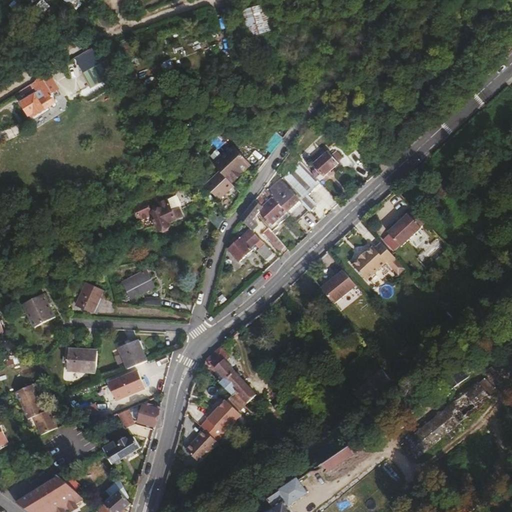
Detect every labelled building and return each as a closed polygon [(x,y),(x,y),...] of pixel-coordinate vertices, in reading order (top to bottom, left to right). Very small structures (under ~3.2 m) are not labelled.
[(267,2),(241,10),(248,36),(275,29),(267,2)] [(76,56),(89,88),(115,77),(102,46),(76,56)] [(59,89),(50,74),(30,86),(32,89),(36,87),(38,91),(42,89),(46,96),(47,96),(52,93),(59,89)] [(47,96),(46,96),(40,100),(46,108),(57,101),(52,93),(47,96)] [(38,114),(46,108),(40,100),(36,94),(23,102),(32,115),(36,112),(38,114)] [(252,162),(237,145),(201,176),(221,198),(236,185),(232,181),(252,162)] [(332,153),(339,161),(344,157),(337,149),(332,153)] [(340,161),(339,161),(332,153),(330,150),(323,156),(321,153),(316,157),(319,160),(315,163),(326,175),(340,161)] [(309,192),(321,181),(303,162),(270,192),(274,197),(288,211),(301,199),(305,204),(311,210),(319,202),(309,192)] [(270,192),(266,188),(259,198),(262,201),(266,195),(271,200),(274,197),(270,192)] [(179,195),(169,200),(161,204),(151,209),(161,231),(162,230),(165,232),(171,229),(170,228),(171,227),(172,226),(170,222),(184,215),(181,207),(184,205),(179,195)] [(275,224),(279,220),(288,211),(274,197),(271,200),(266,205),(264,207),(262,210),(275,224)] [(262,201),(259,198),(257,201),(264,207),(266,205),(262,201)] [(288,211),(292,215),(305,204),(301,199),(288,211)] [(264,207),(257,201),(244,220),(254,230),(262,223),(257,217),(258,214),(262,210),(264,207)] [(421,227),(426,222),(415,210),(410,215),(409,214),(402,220),(403,221),(399,224),(398,224),(389,232),(401,246),(422,228),(421,227)] [(282,224),(292,215),(288,211),(279,220),(282,224)] [(220,228),(224,220),(216,212),(210,217),(220,228)] [(280,250),(286,244),(270,227),(265,231),(272,238),(271,238),(280,250)] [(263,240),(254,230),(241,240),(239,237),(234,241),(237,244),(231,248),(241,261),(256,249),(254,247),(258,245),(263,240)] [(388,264),(395,257),(382,242),(376,248),(374,245),(366,252),(365,251),(359,256),(360,257),(353,264),(366,280),(387,262),(388,264)] [(266,243),(260,248),(262,250),(261,251),(267,258),(274,252),(266,243)] [(343,270),(321,288),(334,304),(356,286),(343,270)] [(156,287),(150,274),(126,285),(133,298),(156,287)] [(79,307),(95,313),(101,297),(104,289),(88,283),(79,307)] [(37,328),(58,318),(46,294),(25,305),(37,328)] [(101,297),(95,313),(99,314),(105,299),(101,297)] [(129,368),(149,361),(141,340),(133,343),(122,348),(129,368)] [(411,363),(417,358),(406,345),(400,350),(411,363)] [(97,372),(98,351),(70,348),(69,369),(97,372)] [(224,377),(219,382),(231,394),(234,392),(247,405),(257,396),(229,368),(232,365),(232,361),(227,355),(227,352),(227,351),(226,351),(224,351),(222,349),(221,348),(206,361),(214,369),(216,368),(224,377)] [(383,364),(379,367),(390,382),(394,378),(383,364)] [(140,371),(113,382),(120,399),(147,387),(140,371)] [(378,372),(353,394),(346,400),(356,412),(388,384),(378,372)] [(454,387),(448,379),(435,389),(441,396),(454,387)] [(39,382),(23,389),(36,416),(41,414),(49,432),(65,424),(57,406),(51,408),(39,382)] [(486,401),(474,386),(394,451),(406,466),(486,401)] [(234,392),(231,394),(244,408),(247,405),(234,392)] [(149,405),(150,405),(151,403),(152,399),(139,405),(141,408),(149,405)] [(225,399),(217,408),(214,412),(211,410),(207,415),(228,433),(232,428),(230,426),(241,413),(225,399)] [(149,405),(143,422),(158,426),(164,407),(151,403),(150,405),(149,405)] [(0,446),(9,442),(1,423),(0,423),(0,446)] [(311,442),(315,447),(331,433),(327,428),(311,442)] [(218,443),(205,430),(186,451),(200,463),(218,443)] [(306,435),(288,451),(299,462),(315,447),(311,442),(306,435)] [(116,442),(106,448),(115,463),(142,448),(136,437),(130,440),(129,438),(122,441),(124,444),(119,447),(116,442)] [(339,447),(315,465),(318,471),(343,454),(339,447)] [(28,497),(19,502),(31,511),(67,511),(87,499),(61,476),(28,497)] [(292,481),(290,477),(272,490),(274,492),(263,499),(268,507),(260,511),(287,511),(281,503),(299,491),(292,481)] [(132,496),(124,483),(111,492),(115,497),(122,490),(129,498),(132,496)] [(122,490),(115,497),(99,509),(101,511),(122,511),(133,503),(129,498),(122,490)]
